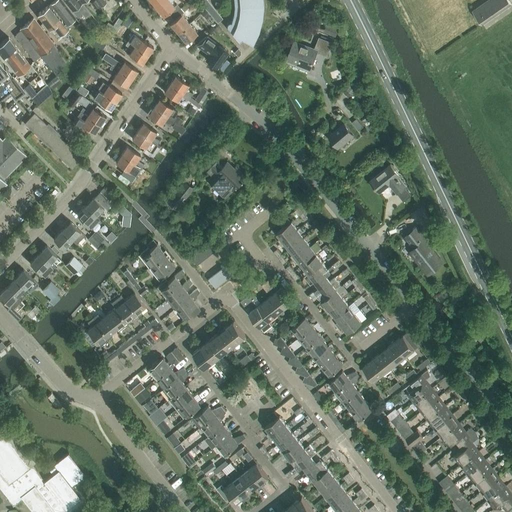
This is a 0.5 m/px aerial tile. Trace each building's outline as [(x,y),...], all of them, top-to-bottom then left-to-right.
[(62,0),(56,0),(52,4),(68,24),(76,18),(62,0)] [(80,0),(64,0),(78,17),(83,13),(86,16),(90,13),(83,3),(80,0)] [(95,0),(94,0),(91,3),(95,8),(100,5),(95,0)] [(169,12),(172,16),(181,8),(178,4),(176,6),(170,0),(164,0),(156,6),(165,16),(169,12)] [(223,19),(206,0),(198,0),(218,23),(223,19)] [(234,0),(235,5),(234,14),(232,22),(230,22),(229,23),(228,24),(228,26),(229,27),(233,33),(237,36),(240,40),(242,38),(253,44),(259,32),(262,19),(264,6),(263,0),(234,0)] [(509,0),(488,0),(473,11),(481,24),(511,3),(509,0)] [(113,5),(108,8),(114,15),(118,11),(113,5)] [(38,15),(49,30),(54,27),(63,37),(70,32),(49,6),(38,15)] [(185,12),(181,8),(172,16),(176,20),(171,24),(179,33),(190,24),(182,14),(185,12)] [(206,10),(201,14),(206,19),(210,15),(206,10)] [(125,21),(123,24),(127,27),(129,28),(135,17),(130,14),(125,21)] [(120,17),(118,20),(112,30),(117,33),(123,24),(125,21),(120,17)] [(40,56),(57,75),(67,62),(55,44),(34,18),(20,29),(21,31),(15,36),(34,61),(40,56)] [(337,37),(340,28),(328,23),(324,32),(337,37)] [(123,24),(117,33),(121,36),(127,27),(123,24)] [(198,33),(190,24),(179,33),(187,43),(192,39),(195,43),(201,39),(197,35),(198,33)] [(97,37),(109,45),(112,41),(100,32),(97,37)] [(154,47),(141,38),(134,33),(131,38),(129,42),(149,55),(154,47)] [(87,34),(82,38),(86,43),(91,39),(87,34)] [(229,52),(208,36),(198,44),(199,46),(199,47),(204,51),(205,49),(212,54),(208,60),(217,67),(229,52)] [(92,42),(101,49),(105,44),(95,37),(92,42)] [(0,50),(19,75),(31,65),(9,38),(0,45),(0,50)] [(318,52),(327,56),(332,43),(320,38),(315,50),(294,41),(287,60),(311,69),(318,52)] [(143,64),(149,55),(129,42),(126,45),(133,49),(130,55),(143,64)] [(125,61),(123,64),(106,53),(102,58),(113,65),(133,78),(138,70),(125,61)] [(0,59),(0,101),(11,93),(16,99),(26,92),(13,75),(12,76),(8,71),(9,71),(0,59)] [(127,87),(133,78),(113,65),(110,68),(117,72),(114,77),(127,87)] [(84,79),(90,83),(95,77),(97,78),(100,73),(91,68),(84,79)] [(177,75),(171,84),(190,97),(193,94),(186,90),(190,84),(177,75)] [(57,76),(48,84),(53,90),(62,82),(57,76)] [(357,79),(343,93),(348,98),(361,84),(357,79)] [(199,81),(195,87),(201,91),(205,86),(199,81)] [(109,84),(108,86),(101,82),(97,88),(117,101),(122,93),(109,84)] [(24,88),(32,98),(37,94),(29,84),(24,88)] [(188,101),(190,97),(171,84),(165,92),(178,101),(182,96),(188,101)] [(77,91),(85,96),(89,91),(80,85),(77,91)] [(69,86),(62,95),(67,99),(74,90),(69,86)] [(111,110),(117,101),(97,88),(96,89),(96,90),(92,96),(98,100),(111,110)] [(201,104),(210,93),(204,88),(196,100),(201,104)] [(68,102),(74,106),(82,95),(76,90),(68,102)] [(160,99),(154,107),(174,121),(177,117),(177,116),(180,113),(160,99)] [(190,106),(187,111),(192,115),(196,109),(190,106)] [(84,107),(81,111),(101,125),(107,116),(94,107),(90,112),(84,107)] [(172,124),(174,121),(154,107),(149,115),(162,124),(166,119),(172,124)] [(81,111),(79,114),(73,123),(82,129),(81,130),(86,134),(90,129),(95,133),(101,125),(81,111)] [(34,132),(43,141),(55,129),(50,124),(49,126),(35,114),(26,124),(30,128),(31,126),(35,130),(34,132)] [(177,117),(174,121),(176,122),(180,125),(183,120),(177,116),(177,117)] [(368,117),(362,120),(365,126),(368,125),(372,123),(368,117)] [(357,119),(353,122),(359,130),(363,126),(357,119)] [(152,140),(158,144),(161,141),(154,137),(157,132),(144,123),(138,131),(152,140)] [(338,147),(354,134),(345,124),(329,136),(338,147)] [(43,141),(53,150),(62,140),(57,135),(59,133),(55,129),(43,141)] [(150,142),(152,140),(138,131),(133,139),(145,147),(143,151),(150,156),(153,152),(146,148),(150,142)] [(0,186),(6,180),(4,178),(26,154),(8,136),(3,141),(0,138),(0,186)] [(53,150),(62,159),(74,147),(69,142),(67,144),(62,140),(53,150)] [(128,146),(122,154),(142,168),(144,164),(137,161),(141,155),(128,146)] [(78,151),(74,147),(62,159),(72,168),(81,158),(76,153),(78,151)] [(134,173),(137,169),(139,171),(142,168),(122,154),(116,162),(125,168),(122,173),(132,180),(135,175),(134,173)] [(245,176),(239,170),(237,172),(227,162),(220,169),(217,165),(219,163),(214,158),(204,168),(212,176),(208,181),(225,197),(245,176)] [(397,194),(407,186),(400,177),(401,177),(391,165),(371,181),(381,193),(390,185),(397,194)] [(194,191),(189,188),(184,184),(169,203),(178,210),(183,205),(182,204),(184,201),(185,202),(194,191)] [(93,197),(85,205),(96,215),(104,208),(106,210),(111,205),(99,193),(94,198),(93,197)] [(122,204),(117,209),(123,215),(128,210),(122,204)] [(77,214),(87,224),(92,229),(100,220),(96,215),(85,205),(77,214)] [(181,210),(174,217),(183,225),(189,218),(181,210)] [(305,221),(308,218),(304,213),(300,215),(305,221)] [(70,221),(62,230),(72,240),(76,244),(85,235),(70,221)] [(279,241),(281,243),(298,230),(292,222),(277,233),(282,239),(279,241)] [(429,274),(442,263),(424,241),(426,239),(417,228),(405,238),(414,249),(411,252),(429,274)] [(64,248),(72,240),(62,230),(53,239),(64,248)] [(285,244),(290,249),(304,238),(298,230),(281,243),(283,246),(285,244)] [(96,231),(92,235),(100,243),(105,239),(96,231)] [(97,247),(100,243),(92,235),(88,239),(97,247)] [(208,240),(216,250),(221,246),(213,236),(208,240)] [(291,257),(293,260),(311,246),(304,238),(290,249),(294,255),(291,257)] [(141,252),(151,266),(166,255),(153,239),(147,244),(149,246),(141,252)] [(105,240),(101,244),(106,248),(110,244),(105,240)] [(212,254),(216,250),(208,240),(204,244),(212,254)] [(97,247),(96,248),(102,253),(106,248),(101,244),(100,243),(97,247)] [(207,257),(212,254),(204,244),(199,247),(207,257)] [(47,246),(39,254),(53,268),(56,265),(52,261),(57,255),(47,246)] [(317,254),(311,246),(293,260),(295,262),(298,260),(302,266),(317,254)] [(202,261),(207,257),(199,247),(194,251),(202,261)] [(202,261),(194,251),(189,255),(197,265),(202,261)] [(30,263),(40,272),(45,277),(53,269),(53,268),(39,254),(30,263)] [(304,273),(306,276),(323,262),(317,254),(302,266),(306,271),(304,273)] [(175,266),(166,255),(151,266),(162,279),(170,273),(169,271),(175,266)] [(282,255),(278,258),(284,264),(287,262),(282,255)] [(89,256),(85,261),(89,265),(94,260),(89,256)] [(74,257),(70,261),(78,269),(82,265),(83,265),(74,257)] [(227,264),(235,273),(239,270),(232,260),(227,264)] [(75,273),(78,269),(70,261),(66,265),(74,274),(75,273)] [(323,262),(306,276),(304,277),(310,285),(315,282),(320,278),(326,286),(331,281),(325,274),(330,271),(331,272),(342,264),(339,261),(329,269),(323,262)] [(125,266),(138,284),(142,281),(129,263),(125,266)] [(227,264),(222,268),(230,277),(235,273),(227,264)] [(222,268),(217,271),(225,281),(230,277),(222,268)] [(158,285),(169,298),(176,292),(175,290),(182,285),(179,280),(185,273),(183,269),(175,275),(168,280),(166,278),(158,285)] [(24,270),(15,278),(25,288),(31,293),(34,290),(33,289),(37,285),(32,280),(34,279),(24,270)] [(124,273),(129,280),(131,282),(135,279),(127,270),(124,273)] [(220,285),(225,281),(217,271),(213,275),(220,285)] [(294,272),(291,274),(296,280),(299,278),(294,272)] [(220,285),(213,275),(208,279),(215,288),(220,285)] [(15,278),(7,287),(17,296),(25,288),(15,278)] [(315,282),(319,288),(308,296),(311,300),(318,294),(323,301),(337,290),(342,286),(335,278),(331,281),(326,286),(320,278),(315,282)] [(135,279),(131,282),(141,295),(148,291),(144,286),(141,288),(135,279)] [(169,298),(176,308),(184,302),(182,300),(190,294),(186,290),(192,282),(190,279),(182,285),(175,290),(176,292),(169,298)] [(266,283),(271,289),(274,287),(269,280),(266,283)] [(52,281),(47,286),(55,294),(60,289),(52,281)] [(271,289),(266,283),(262,285),(267,292),(271,289)] [(360,284),(357,287),(361,293),(365,290),(360,284)] [(51,298),(55,294),(47,286),(43,290),(51,298)] [(274,293),(285,307),(293,301),(282,286),(274,293)] [(0,296),(9,305),(17,296),(7,287),(0,293),(0,296)] [(197,289),(190,294),(182,300),(184,302),(176,308),(184,318),(185,317),(189,313),(191,312),(192,313),(200,308),(194,299),(200,292),(197,289)] [(324,308),(326,311),(343,297),(337,290),(323,301),(327,306),(324,308)] [(125,300),(138,316),(141,314),(140,310),(146,306),(135,292),(125,300)] [(261,303),(258,299),(253,292),(249,295),(269,320),(277,314),(266,299),(261,303)] [(274,293),(266,299),(277,314),(285,307),(274,293)] [(138,316),(125,300),(122,295),(113,303),(116,307),(129,324),(132,321),(131,318),(135,314),(138,317),(138,316)] [(273,325),(269,320),(249,295),(246,298),(254,308),(249,312),(265,332),(273,325)] [(349,305),(343,297),(326,311),(328,313),(331,311),(335,317),(349,305)] [(373,301),(369,303),(374,309),(377,306),(373,301)] [(356,314),(349,305),(335,317),(340,322),(336,325),(338,327),(356,314)] [(14,308),(12,306),(8,310),(19,321),(23,317),(14,308)] [(35,306),(31,310),(36,314),(40,310),(35,306)] [(116,307),(106,315),(117,328),(119,331),(129,324),(116,307)] [(32,318),(36,314),(31,310),(27,314),(32,318)] [(106,315),(101,319),(98,314),(93,317),(110,338),(113,336),(111,332),(117,328),(106,315)] [(356,314),(338,327),(340,330),(344,327),(348,333),(362,322),(356,314)] [(107,341),(110,338),(93,317),(88,322),(91,326),(87,329),(98,343),(103,339),(107,341)] [(306,317),(293,327),(300,337),(313,326),(306,317)] [(226,327),(227,328),(237,341),(246,335),(235,320),(226,327)] [(146,326),(149,330),(157,324),(154,321),(146,326)] [(146,326),(137,334),(140,338),(149,330),(146,326)] [(321,336),(313,326),(300,337),(308,346),(321,336)] [(237,341),(227,328),(226,327),(218,333),(229,347),(237,341)] [(396,341),(407,356),(418,347),(407,332),(396,341)] [(222,353),(229,347),(218,333),(210,339),(222,353)] [(127,341),(130,345),(140,338),(137,334),(127,341)] [(273,343),(283,347),(285,348),(288,346),(281,336),(278,339),(276,338),(273,343)] [(308,346),(315,356),(328,345),(321,336),(308,346)] [(213,360),(222,353),(210,339),(202,345),(213,360)] [(118,349),(121,352),(130,345),(127,341),(118,349)] [(396,341),(388,348),(399,362),(407,356),(396,341)] [(205,366),(213,360),(202,345),(194,352),(205,366)] [(315,356),(323,365),(336,355),(328,345),(315,356)] [(281,353),(290,357),(291,357),(293,357),(296,355),(288,346),(285,348),(283,347),(281,353)] [(388,348),(380,354),(391,368),(399,362),(388,348)] [(121,352),(118,349),(112,353),(108,353),(106,351),(100,355),(106,364),(121,352)] [(158,377),(171,367),(179,361),(171,351),(166,356),(169,361),(168,361),(169,362),(167,362),(164,358),(151,368),(158,377)] [(380,354),(371,360),(383,375),(391,368),(380,354)] [(240,361),(244,365),(251,359),(248,355),(240,361)] [(288,363),(298,366),(300,367),(303,364),(296,355),(293,357),(291,357),(290,357),(288,363)] [(323,365),(330,375),(343,364),(336,355),(323,365)] [(422,370),(431,363),(428,359),(418,366),(422,370)] [(383,375),(371,360),(363,366),(374,381),(383,375)] [(296,372),(305,375),(308,376),(311,374),(303,364),(300,367),(298,366),(296,372)] [(179,377),(171,367),(158,377),(165,387),(179,377)] [(408,374),(411,378),(418,373),(414,369),(408,374)] [(337,390),(358,374),(356,371),(347,375),(343,370),(330,381),(337,390)] [(415,402),(432,389),(425,381),(431,376),(428,370),(411,383),(415,388),(408,393),(415,402)] [(189,374),(187,371),(181,375),(179,377),(165,387),(173,396),(186,386),(183,382),(189,374)] [(136,390),(141,386),(132,373),(127,376),(136,390)] [(305,375),(303,382),(315,386),(318,383),(311,374),(308,376),(305,375)] [(358,374),(337,390),(333,394),(341,403),(345,400),(358,389),(354,385),(361,377),(358,374)] [(411,378),(408,374),(402,378),(405,383),(411,378)] [(392,387),(395,391),(401,386),(398,382),(392,387)] [(187,387),(186,386),(173,396),(170,399),(177,409),(180,406),(193,396),(189,390),(190,389),(188,386),(187,387)] [(395,391),(392,387),(386,391),(389,395),(395,391)] [(345,400),(352,409),(365,399),(358,389),(345,400)] [(415,402),(422,411),(439,398),(432,389),(415,402)] [(318,390),(312,394),(317,400),(323,395),(318,390)] [(140,392),(135,396),(140,404),(146,400),(140,392)] [(59,402),(52,393),(48,396),(56,405),(59,402)] [(201,405),(193,396),(180,406),(188,416),(201,405)] [(445,406),(439,398),(422,411),(428,420),(445,406)] [(365,399),(352,409),(360,419),(373,409),(365,399)] [(155,410),(150,403),(143,408),(149,415),(155,410)] [(203,425),(224,409),(221,405),(212,409),(209,405),(195,415),(203,425)] [(428,420),(435,428),(452,415),(445,406),(428,420)] [(163,420),(167,417),(168,416),(160,407),(149,415),(156,425),(158,424),(163,420)] [(305,410),(302,407),(295,412),(298,416),(305,410)] [(335,423),(339,419),(335,414),(337,412),(334,408),(328,413),(335,423)] [(203,425),(211,435),(224,425),(220,420),(226,412),(224,409),(203,425)] [(398,429),(407,422),(400,414),(391,420),(398,429)] [(267,435),(269,438),(287,424),(280,415),(265,427),(270,433),(267,435)] [(435,428),(441,437),(459,423),(452,415),(435,428)] [(15,504),(23,498),(45,481),(34,466),(36,464),(0,418),(0,487),(9,500),(11,498),(15,504)] [(339,419),(335,423),(343,432),(347,429),(339,419)] [(163,420),(158,424),(165,434),(171,429),(166,423),(163,420)] [(407,422),(398,429),(405,438),(414,431),(407,422)] [(456,440),(460,445),(476,432),(471,428),(466,432),(459,423),(441,437),(449,446),(456,440)] [(274,438),(278,443),(293,432),(287,424),(269,438),(271,440),(274,438)] [(211,450),(218,444),(231,434),(224,425),(211,435),(204,440),(211,450)] [(320,430),(317,426),(310,432),(313,435),(320,430)] [(412,446),(420,439),(423,437),(418,429),(414,432),(414,431),(405,438),(412,446)] [(174,432),(167,437),(174,447),(181,442),(174,432)] [(280,451),(282,454),(299,440),(293,432),(278,443),(283,449),(280,451)] [(454,456),(461,465),(479,452),(472,443),(479,438),(476,432),(460,445),(463,449),(454,456)] [(231,434),(218,444),(225,454),(238,443),(246,437),(244,434),(234,438),(231,434)] [(420,439),(412,446),(418,455),(427,448),(420,439)] [(287,454),(291,459),(305,448),(299,440),(282,454),(284,456),(287,454)] [(179,444),(175,448),(179,453),(184,450),(179,444)] [(297,468),(302,464),(307,460),(313,467),(322,460),(320,457),(316,461),(312,456),(316,453),(310,444),(305,448),(291,459),(297,468)] [(236,453),(239,456),(247,449),(245,446),(236,453)] [(264,455),(268,452),(263,446),(260,449),(264,455)] [(323,457),(324,459),(325,461),(331,456),(337,463),(340,461),(332,450),(323,457)] [(268,452),(264,455),(269,461),(273,458),(268,452)] [(486,460),(479,452),(461,465),(468,474),(486,460)] [(53,474),(45,481),(23,498),(34,511),(76,511),(83,507),(82,506),(90,500),(77,483),(86,476),(68,454),(54,464),(56,466),(50,470),(53,474)] [(193,464),(186,454),(182,457),(189,466),(193,464)] [(435,471),(444,467),(440,456),(430,460),(435,471)] [(329,468),(322,460),(313,467),(307,460),(302,464),(308,471),(303,475),(309,483),(314,480),(329,468)] [(468,474),(475,483),(492,469),(486,460),(468,474)] [(249,469),(263,487),(265,485),(263,482),(269,477),(257,462),(249,469)] [(213,463),(204,471),(207,475),(216,467),(213,463)] [(223,469),(223,468),(220,465),(213,471),(216,474),(223,469)] [(288,478),(292,475),(297,471),(295,468),(286,475),(288,478)] [(335,476),(329,468),(314,480),(320,488),(335,476)] [(249,469),(241,475),(252,490),(258,486),(260,489),(263,487),(249,469)] [(499,477),(492,469),(475,483),(481,491),(499,477)] [(241,475),(233,481),(247,499),(249,497),(247,494),(252,490),(241,475)] [(446,491),(455,484),(448,475),(439,482),(446,491)] [(341,484),(335,476),(320,488),(327,496),(341,484)] [(352,476),(346,480),(349,484),(355,479),(352,476)] [(506,486),(499,477),(481,491),(488,500),(506,486)] [(244,501),(247,499),(233,481),(225,488),(222,484),(217,488),(227,500),(231,496),(236,503),(242,498),(244,501)] [(327,496),(333,504),(347,492),(341,484),(327,496)] [(455,484),(446,491),(453,499),(462,493),(455,484)] [(511,494),(506,486),(488,500),(495,509),(502,503),(509,511),(510,511),(511,510),(511,494)] [(333,504),(339,511),(354,500),(347,492),(333,504)] [(365,492),(359,496),(362,500),(367,495),(365,492)] [(460,508),(468,501),(462,493),(453,499),(460,508)] [(294,502),(301,511),(314,511),(302,496),(294,502)] [(339,511),(355,511),(360,509),(354,500),(339,511)] [(468,501),(460,508),(463,511),(472,511),(475,510),(468,501)] [(301,511),(294,502),(286,509),(288,511),(301,511)]
